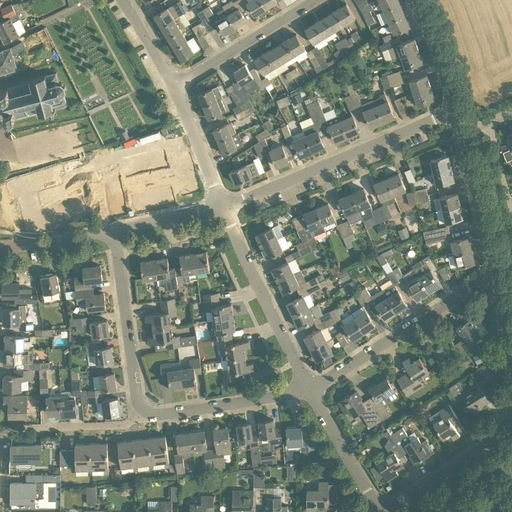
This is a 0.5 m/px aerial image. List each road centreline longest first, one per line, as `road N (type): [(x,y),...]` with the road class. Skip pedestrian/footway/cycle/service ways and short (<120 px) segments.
road 1 (residential): [(217,209),(456,111)]
road 2 (residential): [(309,384),(495,275)]
road 3 (residential): [(309,384),(217,209)]
road 4 (residential): [(140,408),(113,232)]
road 5 (residential): [(140,408),(179,411),(309,384)]
road 6 (residential): [(172,84),(316,0)]
road 7 (residential): [(379,511),(445,474),(511,421)]
road 8 (residential): [(495,275),(461,132)]
road 9 (residential): [(379,511),(309,384)]
road 10 (residential): [(217,209),(172,84)]
